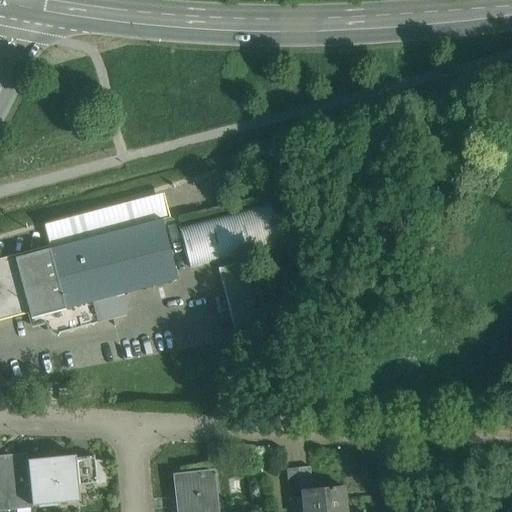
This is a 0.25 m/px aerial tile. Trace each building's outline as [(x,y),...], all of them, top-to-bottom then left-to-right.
[(157,197),(45,226),(51,249),(77,242),(161,220),(163,220),(157,197)] [(268,203),(178,228),(189,268),(280,244),(268,203)] [(161,220),(77,242),(93,302),(123,294),(177,280),(161,220)] [(51,249),(48,250),(64,310),(91,303),(93,302),(77,242),(51,249)] [(48,250),(0,262),(0,317),(28,311),(32,327),(49,322),(66,318),(64,310),(48,250)] [(242,263),(218,269),(237,340),(260,334),(245,277),(245,276),(242,263)] [(93,302),(91,303),(96,323),(125,315),(127,311),(123,294),(93,302)] [(91,303),(64,310),(66,318),(49,322),(50,328),(59,333),(96,323),(91,303)] [(25,456),(0,458),(0,491),(8,491),(10,510),(31,507),(31,506),(26,464),(25,456)] [(93,457),(73,459),(76,487),(96,484),(93,457)] [(73,459),(26,464),(31,506),(77,501),(76,487),(73,459)] [(309,468),(297,469),(299,491),(302,491),(311,490),(309,468)] [(297,469),(285,470),(288,492),(299,491),(297,469)] [(216,511),(212,473),(174,477),(177,511),(216,511)] [(311,490),(302,491),(303,511),(344,511),(341,487),(311,490)]
